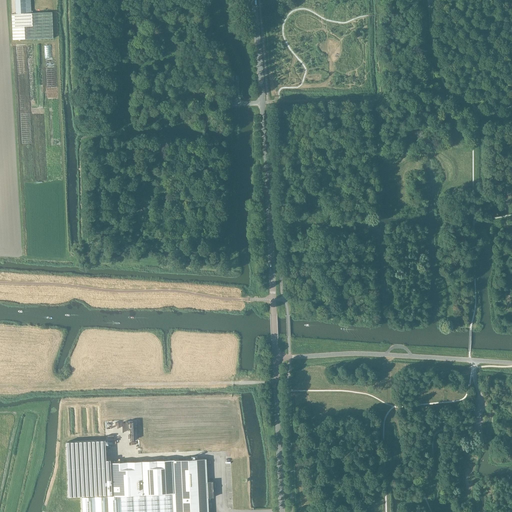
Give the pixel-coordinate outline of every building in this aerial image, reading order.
[(15,0),(16,14),(31,13),(30,0),(15,0)] [(31,13),(16,14),(12,14),(13,40),(53,39),(52,13),(31,13)] [(112,494),(110,460),(106,460),(105,440),(66,442),(69,496),(78,496),(82,496),(112,494)] [(113,496),(172,494),(173,511),(208,511),(208,498),(213,497),(213,491),(213,488),(212,482),(207,482),(206,459),(112,463),(113,496)] [(173,511),(172,494),(113,496),(82,497),(82,511),(173,511)]
